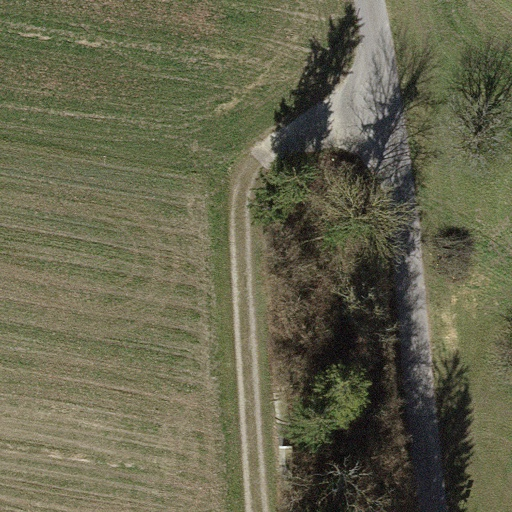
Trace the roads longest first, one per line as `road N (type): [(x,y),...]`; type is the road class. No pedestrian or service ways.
road 1 (residential): [(368,0),(440,511)]
road 2 (track): [(265,511),(243,250),(261,181),(310,138),(385,100)]
